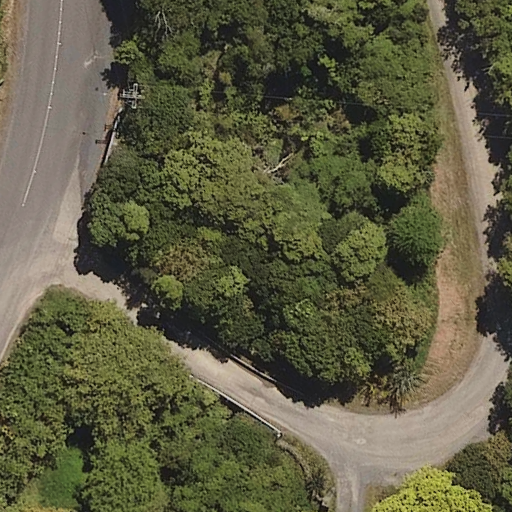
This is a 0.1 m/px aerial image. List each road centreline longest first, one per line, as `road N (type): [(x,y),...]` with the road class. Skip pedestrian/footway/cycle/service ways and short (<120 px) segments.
road 1 (unclassified): [(24,216),(187,345),(290,414),(338,438),(423,443),(469,414),(491,377),(507,314),(505,240),(446,0)]
road 2 (unclassified): [(24,216),(59,54),(61,0)]
